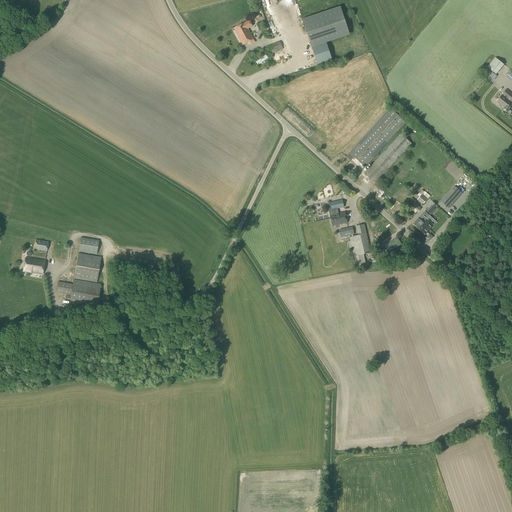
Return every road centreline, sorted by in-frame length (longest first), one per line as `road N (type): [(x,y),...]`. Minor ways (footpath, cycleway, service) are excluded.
road 1 (unclassified): [(51,331),(198,297),(217,275),(288,126)]
road 2 (unclassified): [(511,329),(288,126)]
road 3 (unclassified): [(288,126),(198,45),(167,0)]
road 4 (track): [(427,252),(511,149)]
